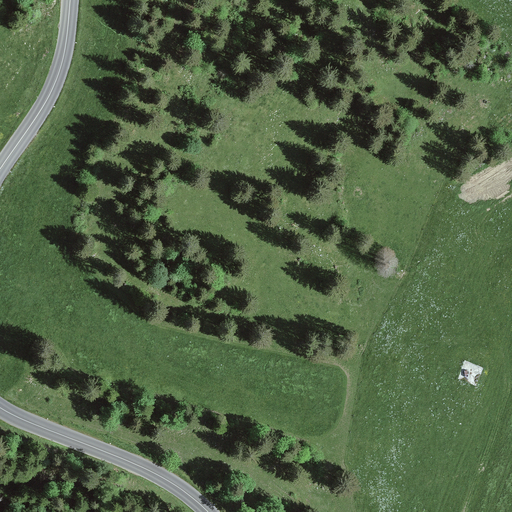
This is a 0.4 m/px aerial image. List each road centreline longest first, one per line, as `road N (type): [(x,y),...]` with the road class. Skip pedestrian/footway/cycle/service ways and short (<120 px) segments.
road 1 (secondary): [(0,407),(162,477),(207,511)]
road 2 (secondary): [(70,0),(52,89),(0,169)]
